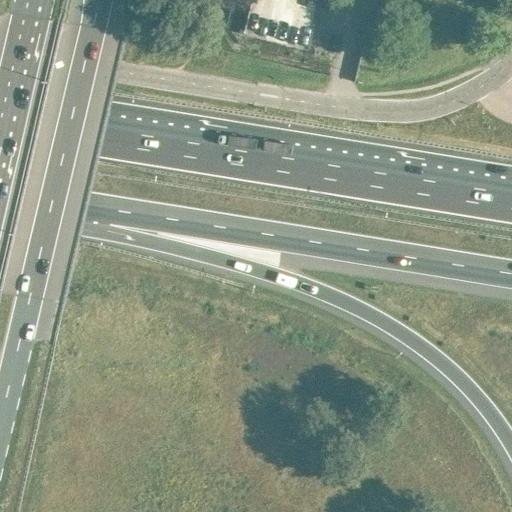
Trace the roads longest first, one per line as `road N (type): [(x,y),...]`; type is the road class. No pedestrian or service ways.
road 1 (motorway): [(511,200),(0,116)]
road 2 (motorway): [(107,208),(390,326),(455,375),(511,444)]
road 3 (secondary): [(0,427),(98,0)]
road 4 (motorway): [(107,208),(511,272)]
road 5 (unclassified): [(0,57),(264,94)]
road 6 (residential): [(264,94),(378,113),(439,106),(511,60)]
road 7 (secondary): [(32,0),(0,148)]
